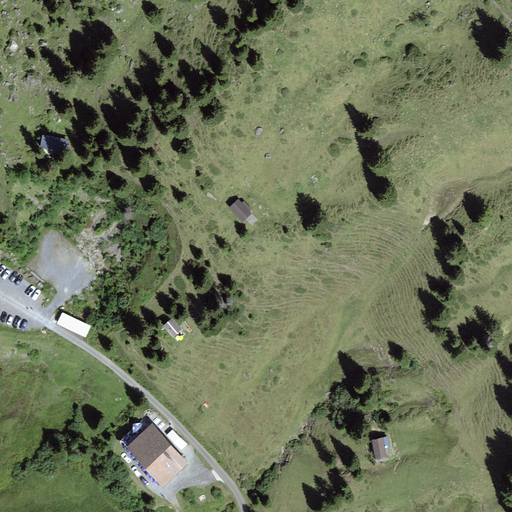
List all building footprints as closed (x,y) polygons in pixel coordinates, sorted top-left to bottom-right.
[(63,138),(43,134),(41,145),(61,149),(63,138)] [(238,199),(231,206),(242,219),(250,212),(238,199)] [(64,312),(58,322),(84,336),(90,325),(64,312)] [(171,319),(165,325),(173,334),(180,328),(171,319)] [(189,459),(152,422),(128,447),(164,483),(189,459)] [(383,437),(373,439),(376,457),(386,455),(383,437)]
